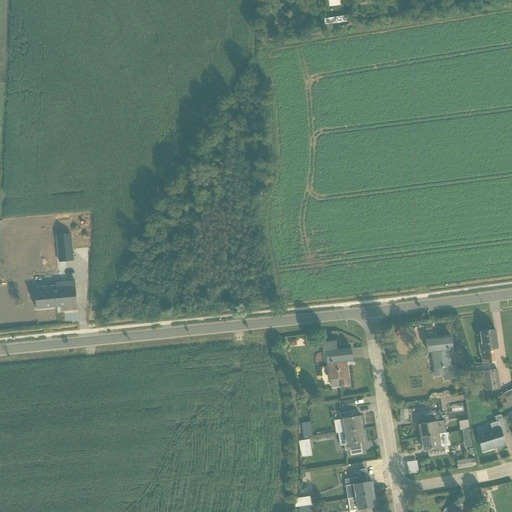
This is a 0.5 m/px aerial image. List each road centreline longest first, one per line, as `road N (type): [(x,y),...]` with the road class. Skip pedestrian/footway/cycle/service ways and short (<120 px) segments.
road 1 (secondary): [(0,350),(366,313)]
road 2 (residential): [(397,491),(366,313)]
road 3 (secondary): [(366,313),(511,293)]
